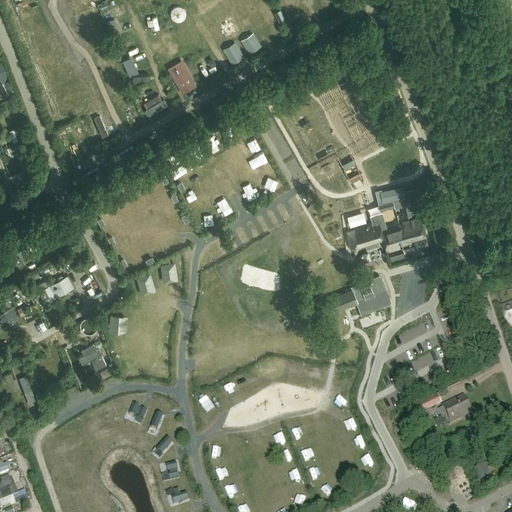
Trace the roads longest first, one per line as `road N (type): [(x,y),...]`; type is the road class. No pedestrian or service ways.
road 1 (unclassified): [(511,381),(373,0)]
road 2 (unknown): [(126,145),(84,55),(58,36),(39,0)]
